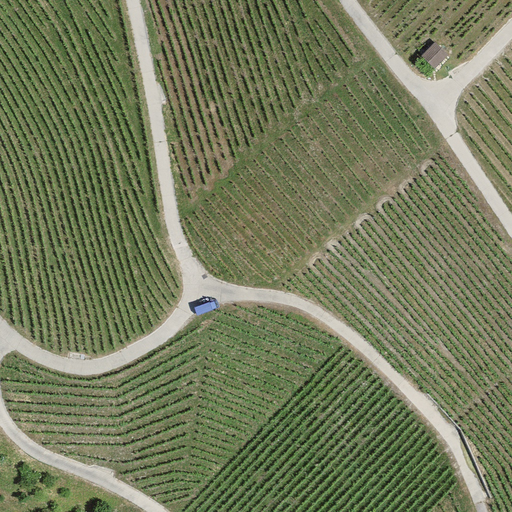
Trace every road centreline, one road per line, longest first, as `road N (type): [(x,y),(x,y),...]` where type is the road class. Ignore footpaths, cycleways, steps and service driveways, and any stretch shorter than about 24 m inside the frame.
road 1 (track): [(132,0),(192,290),(188,308),(156,340),(99,366),(51,361),(0,327)]
road 2 (track): [(192,290),(289,299),(338,325),(446,436),(481,511)]
road 3 (track): [(347,0),(432,106),(511,226)]
road 4 (track): [(0,411),(27,448),(117,482),(160,511)]
